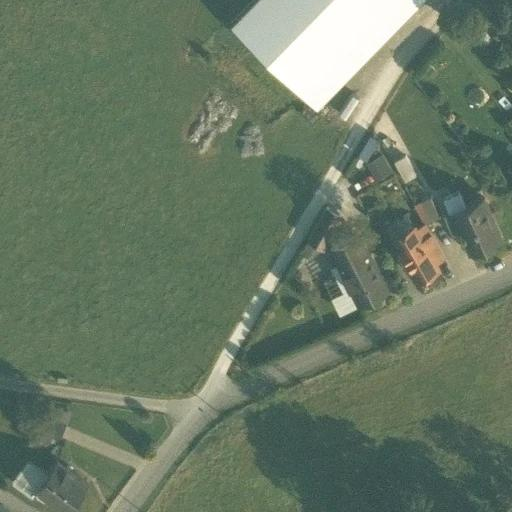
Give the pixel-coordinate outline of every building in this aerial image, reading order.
[(302,91),(390,0),(251,0),(230,22),(302,91)] [(390,0),(302,91),(316,105),(418,0),(390,0)] [(377,140),(369,135),(357,155),(365,160),(377,140)] [(381,153),(365,162),(375,179),(391,171),(381,153)] [(394,161),(405,180),(415,174),(404,155),(394,161)] [(445,195),(451,210),(469,202),(463,187),(445,195)] [(420,200),(428,220),(438,216),(430,196),(420,200)] [(483,196),(469,202),(451,210),(445,212),(452,228),(458,225),(461,233),(469,252),(501,239),(495,225),(490,227),(484,214),(489,211),(483,196)] [(308,239),(322,247),(340,214),(326,206),(308,239)] [(495,225),(489,211),(484,214),(490,227),(495,225)] [(386,225),(392,237),(413,226),(407,213),(386,225)] [(455,236),(461,233),(458,225),(452,228),(455,236)] [(392,237),(416,279),(437,267),(433,260),(421,239),(413,226),(392,237)] [(359,233),(355,235),(362,250),(367,248),(359,233)] [(421,239),(433,260),(443,254),(432,233),(421,239)] [(367,248),(362,250),(355,235),(329,247),(337,262),(357,303),(388,288),(367,247),(367,248)] [(357,303),(337,262),(330,266),(334,274),(323,279),(338,312),(357,303)] [(42,411),(64,423),(70,413),(48,401),(42,411)] [(30,433),(46,442),(51,434),(56,437),(64,423),(42,411),(30,433)] [(54,459),(46,471),(28,458),(10,482),(28,495),(34,487),(66,511),(86,482),(54,459)]
